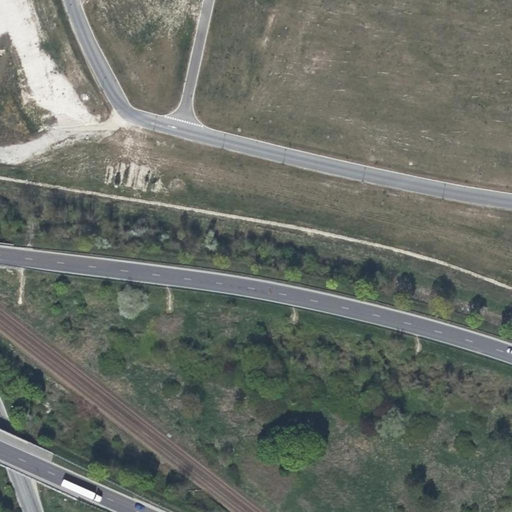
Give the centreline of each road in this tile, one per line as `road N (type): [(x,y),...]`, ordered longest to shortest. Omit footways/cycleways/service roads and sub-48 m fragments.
road 1 (primary): [(511,353),(299,296),(0,255)]
road 2 (unclassified): [(181,129),(511,199)]
road 3 (unclassified): [(71,0),(128,117),(181,129)]
road 4 (primary): [(0,450),(135,511)]
road 5 (unclassified): [(209,0),(181,129)]
